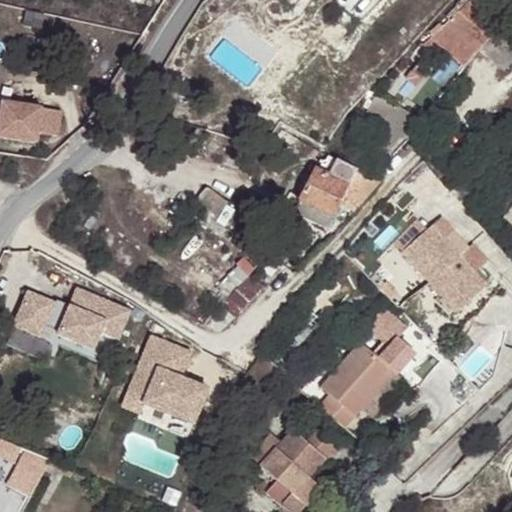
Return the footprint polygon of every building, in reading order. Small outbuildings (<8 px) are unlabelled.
[(485,38),(495,29),(497,28),(469,0),(468,0),(419,44),(426,50),(433,43),(456,66),(474,49),(485,38)] [(511,59),(511,43),(495,29),(485,38),(474,49),(500,73),(511,59)] [(243,31),(242,44),(256,44),(257,32),(243,31)] [(375,96),(365,113),(403,134),(413,117),(375,96)] [(58,117),(0,107),(0,143),(32,148),(34,139),(54,142),(58,117)] [(451,156),(460,147),(453,138),(443,146),(451,156)] [(365,185),(367,186),(368,180),(354,173),(355,171),(325,154),(317,171),(314,170),(283,231),(301,240),(311,222),(325,228),(338,203),(358,212),(362,206),(356,202),(365,185)] [(372,188),(367,186),(365,185),(356,202),(362,206),(372,188)] [(197,203),(216,218),(224,205),(205,192),(197,203)] [(511,202),(498,220),(511,232),(511,202)] [(224,205),(216,218),(214,219),(225,225),(235,212),(224,205)] [(218,242),(224,233),(197,218),(192,225),(218,242)] [(427,283),(458,254),(433,227),(402,256),(427,283)] [(486,285),(458,254),(427,283),(455,314),(486,285)] [(234,316),(261,290),(249,276),(219,304),(234,316)] [(117,338),(128,310),(76,288),(69,305),(55,299),(54,303),(26,292),(12,326),(39,337),(47,319),(60,325),(56,336),(92,350),(100,331),(117,338)] [(120,410),(194,439),(212,395),(182,383),(193,354),(149,337),(120,410)] [(369,391),(386,371),(356,345),(317,391),(326,399),(316,411),(341,432),(373,395),(369,391)] [(387,372),(386,371),(369,391),(373,395),(376,392),(377,393),(394,373),(390,369),(387,372)] [(290,435),(259,472),(275,486),(291,499),(307,480),(322,463),(304,447),(290,435)] [(314,435),(304,447),(322,463),(327,457),(332,461),(337,455),(314,435)] [(46,474),(47,471),(51,464),(26,453),(21,464),(46,474)] [(70,481),(73,474),(51,464),(47,471),(70,481)] [(275,486),(266,497),(282,510),(291,499),(275,486)] [(206,500),(199,511),(209,511),(214,504),(206,500)]
